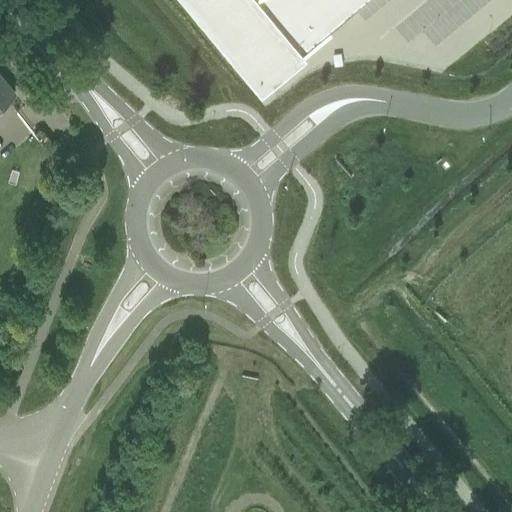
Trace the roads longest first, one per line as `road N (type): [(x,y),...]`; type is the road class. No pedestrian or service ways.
road 1 (tertiary): [(220,278),(345,399)]
road 2 (tertiary): [(345,399),(249,257)]
road 3 (unclassified): [(348,102),(369,99),(449,118),(491,114),(511,98)]
road 4 (tertiary): [(64,62),(92,118),(146,186)]
road 5 (tertiary): [(176,160),(64,62)]
road 6 (unclassified): [(145,251),(108,298),(86,383)]
road 7 (tertiary): [(439,511),(345,399)]
road 8 (unclassified): [(86,383),(169,274)]
road 9 (unclassified): [(348,102),(301,114),(232,166)]
road 10 (unclassified): [(256,193),(348,102)]
